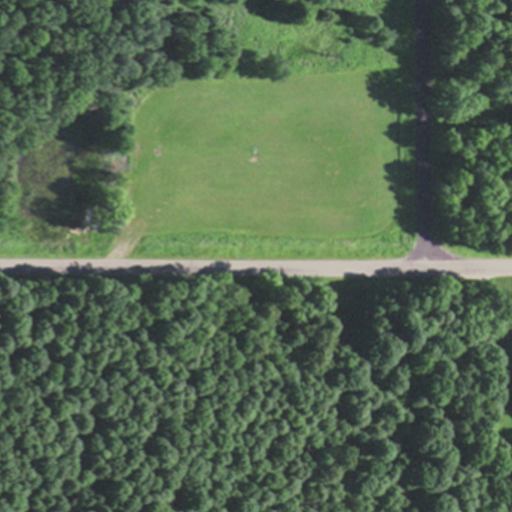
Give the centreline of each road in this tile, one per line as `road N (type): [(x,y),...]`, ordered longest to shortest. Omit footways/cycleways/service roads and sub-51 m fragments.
road 1 (residential): [(0,264),(511,265)]
road 2 (residential): [(427,266),(423,0)]
